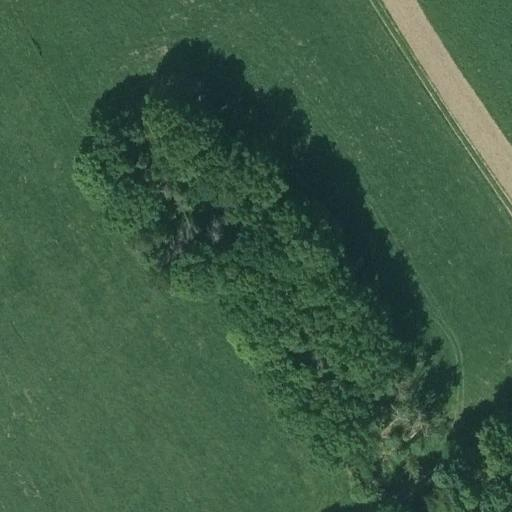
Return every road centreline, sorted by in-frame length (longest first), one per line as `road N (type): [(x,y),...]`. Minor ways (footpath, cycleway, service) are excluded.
road 1 (track): [(511,210),(371,0)]
road 2 (track): [(511,415),(376,511)]
